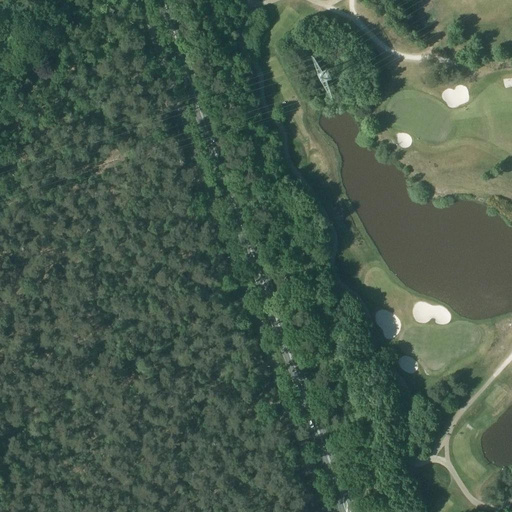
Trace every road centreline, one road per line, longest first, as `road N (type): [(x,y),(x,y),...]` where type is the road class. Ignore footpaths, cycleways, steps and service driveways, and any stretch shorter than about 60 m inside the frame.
road 1 (primary): [(162,0),(349,511)]
road 2 (unclassified): [(325,511),(193,159),(143,0)]
